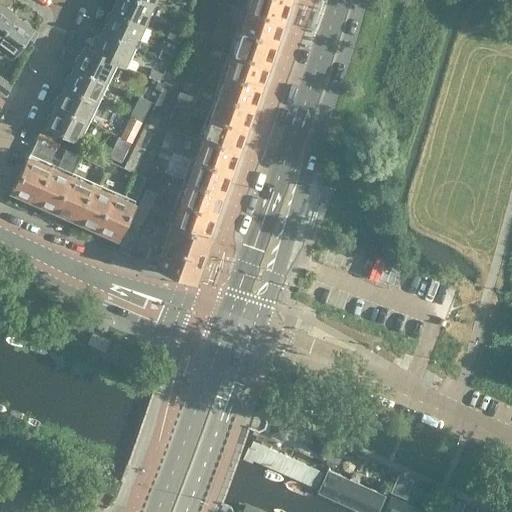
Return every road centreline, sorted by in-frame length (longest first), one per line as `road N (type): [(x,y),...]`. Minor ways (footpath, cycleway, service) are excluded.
road 1 (primary): [(249,338),(354,21),(354,0)]
road 2 (primary): [(344,0),(222,332)]
road 3 (tertiary): [(511,444),(347,370),(249,338)]
road 4 (tertiary): [(222,332),(0,233)]
road 5 (primary): [(222,332),(156,511)]
road 6 (primary): [(186,511),(249,338)]
road 7 (residential): [(0,151),(71,6)]
